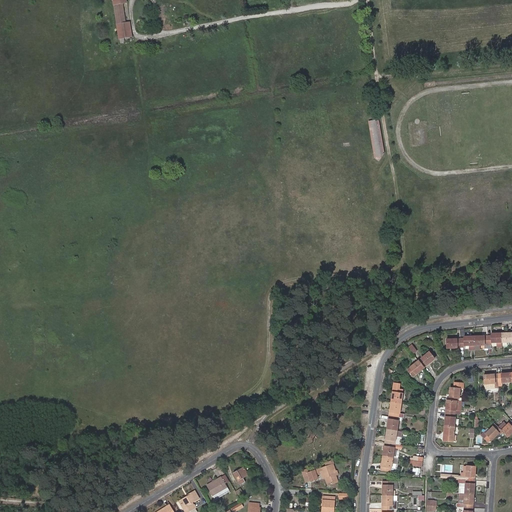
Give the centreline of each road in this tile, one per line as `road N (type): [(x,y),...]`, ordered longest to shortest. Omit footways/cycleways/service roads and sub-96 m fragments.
road 1 (residential): [(511,317),(420,328),(392,347),(380,371),(362,511)]
road 2 (residential): [(128,511),(241,445),(255,448),(272,480),(275,511)]
road 3 (residential): [(511,360),(457,367),(434,392),(430,447),(494,453)]
